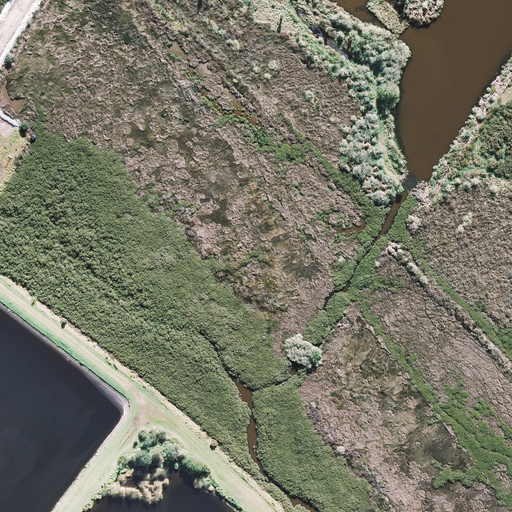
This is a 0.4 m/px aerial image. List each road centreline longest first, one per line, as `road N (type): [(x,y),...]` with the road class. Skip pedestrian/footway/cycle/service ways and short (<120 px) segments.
road 1 (track): [(0,284),(269,511)]
road 2 (track): [(149,403),(66,511)]
